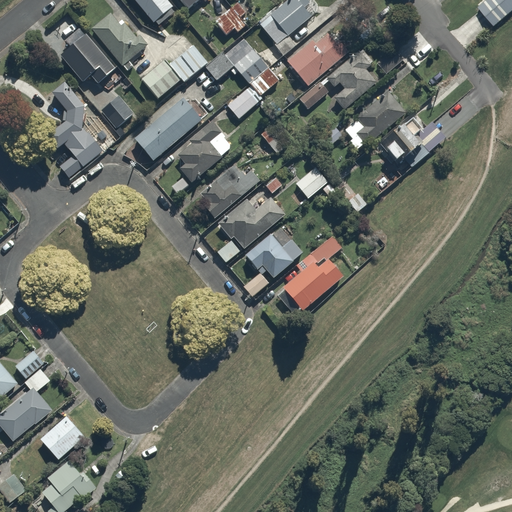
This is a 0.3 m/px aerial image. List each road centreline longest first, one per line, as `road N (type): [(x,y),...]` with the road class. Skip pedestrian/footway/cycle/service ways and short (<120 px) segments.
road 1 (residential): [(55,214),(96,182),(123,177),(234,301),(238,322),(229,341),(158,412),(139,422),(123,418),(16,293),(12,260),(28,238)]
road 2 (residential): [(496,100),(412,0)]
